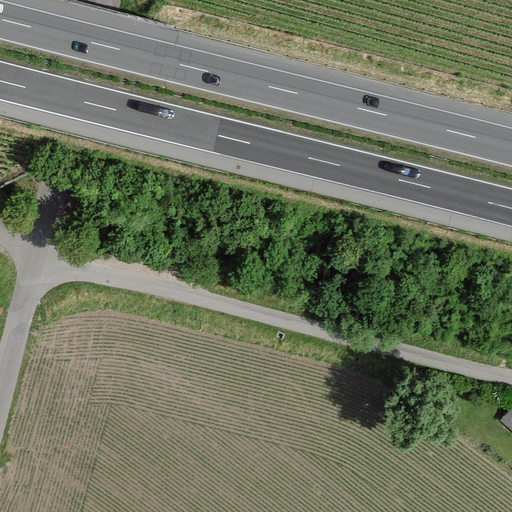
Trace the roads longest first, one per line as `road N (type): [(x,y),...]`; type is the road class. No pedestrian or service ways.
road 1 (motorway): [(511,145),(0,18)]
road 2 (motorway): [(0,80),(511,207)]
road 3 (residential): [(35,250),(511,375)]
road 4 (unclassified): [(59,169),(102,0)]
road 5 (residential): [(0,396),(35,250)]
